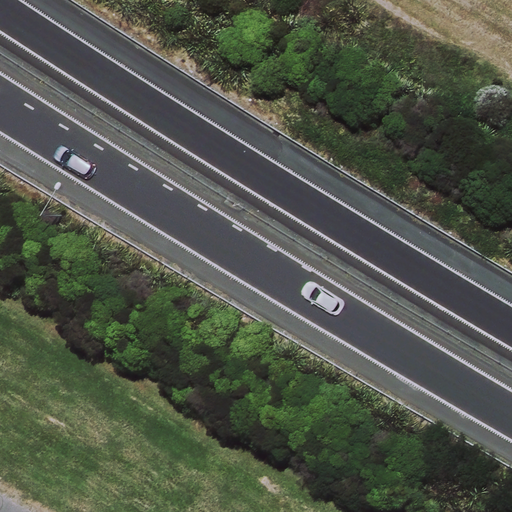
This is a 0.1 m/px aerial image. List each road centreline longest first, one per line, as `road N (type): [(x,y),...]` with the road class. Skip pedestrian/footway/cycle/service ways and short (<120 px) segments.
road 1 (motorway): [(1,0),(511,326)]
road 2 (motorway): [(511,411),(0,103)]
